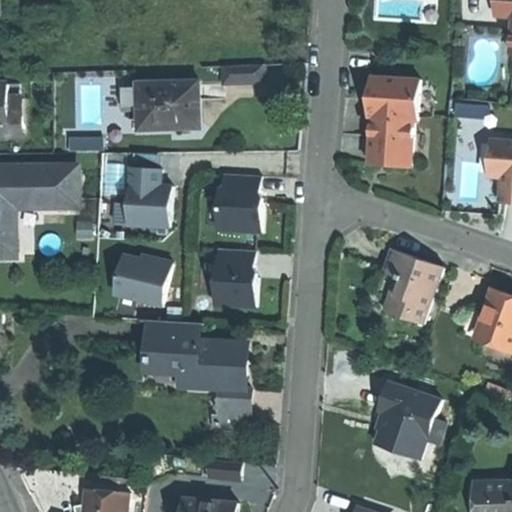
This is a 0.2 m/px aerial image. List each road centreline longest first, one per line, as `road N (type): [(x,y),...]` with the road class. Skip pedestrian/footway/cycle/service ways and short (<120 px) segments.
road 1 (residential): [(293,511),(319,194)]
road 2 (unknown): [(319,194),(277,162),(210,169),(202,187),(201,279)]
road 3 (residential): [(319,194),(511,261)]
road 4 (residential): [(319,194),(336,0)]
